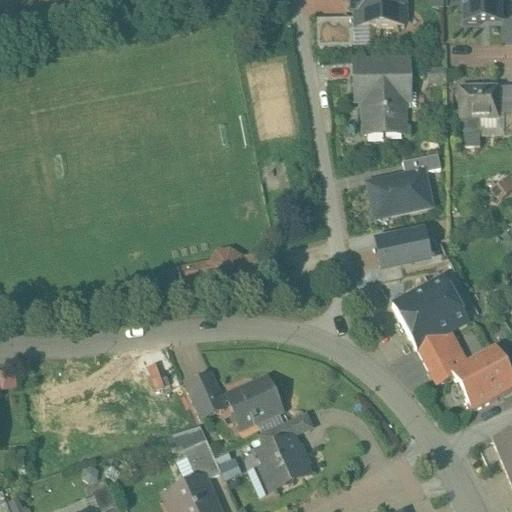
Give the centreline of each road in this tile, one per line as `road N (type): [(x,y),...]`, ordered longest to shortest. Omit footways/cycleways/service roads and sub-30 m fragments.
road 1 (residential): [(294,0),(344,283),(330,336)]
road 2 (residential): [(330,336),(248,326),(0,347)]
road 3 (residential): [(446,459),(408,395),(330,336)]
road 4 (residential): [(327,511),(446,459)]
